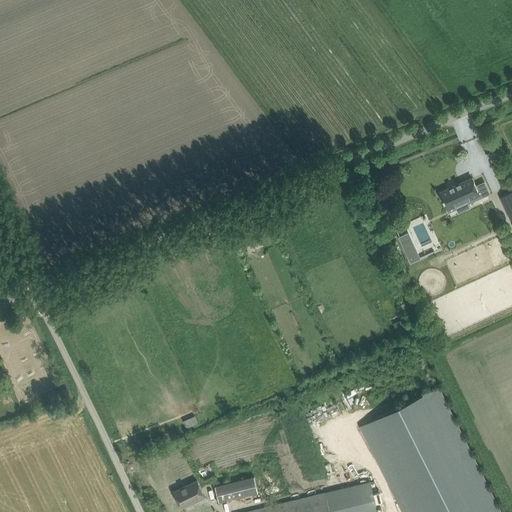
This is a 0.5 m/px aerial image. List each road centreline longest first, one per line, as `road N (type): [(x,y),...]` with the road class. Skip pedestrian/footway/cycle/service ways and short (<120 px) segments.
road 1 (unclassified): [(33,291),(511,92)]
road 2 (unclassified): [(140,511),(33,291)]
